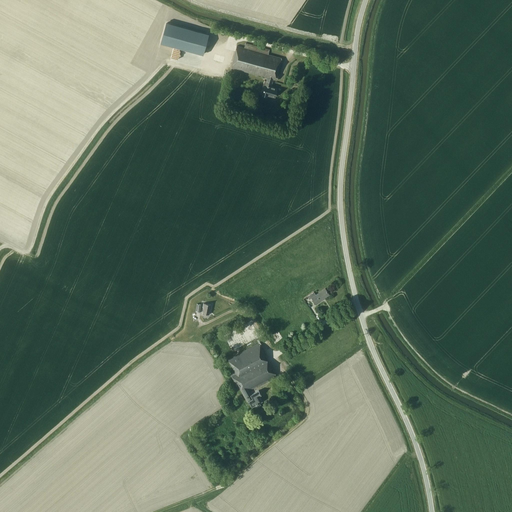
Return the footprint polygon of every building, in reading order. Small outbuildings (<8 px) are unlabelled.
[(208,34),(167,23),(161,43),(202,54),(208,34)] [(273,79),(277,80),(278,74),(277,74),(281,58),(268,55),(270,50),(245,43),(244,48),(236,46),(230,68),(267,78),(266,81),(264,80),(262,89),(264,89),(262,94),(263,94),(262,95),(266,96),(266,95),(275,97),(277,89),(271,87),(273,79)] [(329,295),(325,289),(316,295),(314,292),(307,296),(309,299),(311,298),(316,304),(323,300),(322,299),(329,295)] [(210,309),(211,309),(212,305),(204,303),(203,307),(204,307),(203,313),(209,314),(210,309)] [(262,343),(260,338),(257,340),(258,343),(228,359),(235,373),(231,376),(238,388),(239,387),(247,402),(249,401),(252,407),(254,405),(256,408),(260,405),(259,402),(262,401),(259,396),(261,395),(259,390),(250,395),(248,390),(249,389),(249,390),(276,376),(259,344),(262,343)]
